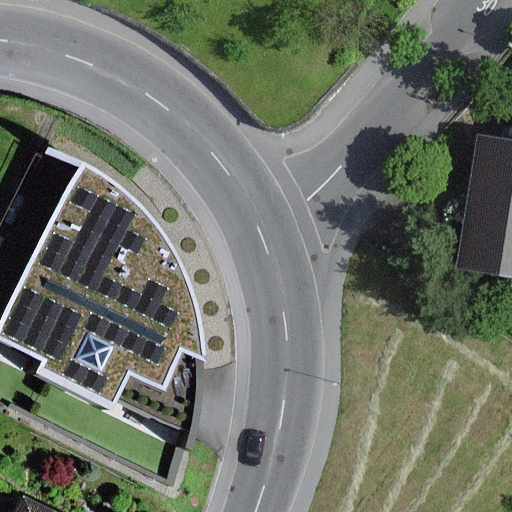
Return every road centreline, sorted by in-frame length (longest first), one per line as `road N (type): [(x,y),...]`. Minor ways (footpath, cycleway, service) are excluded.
road 1 (tertiary): [(0,38),(38,42),(148,93),(227,172),(257,226)]
road 2 (residential): [(494,0),(399,121),(302,205),(257,226)]
road 3 (tertiary): [(257,226),(287,334),(283,402),(255,511)]
